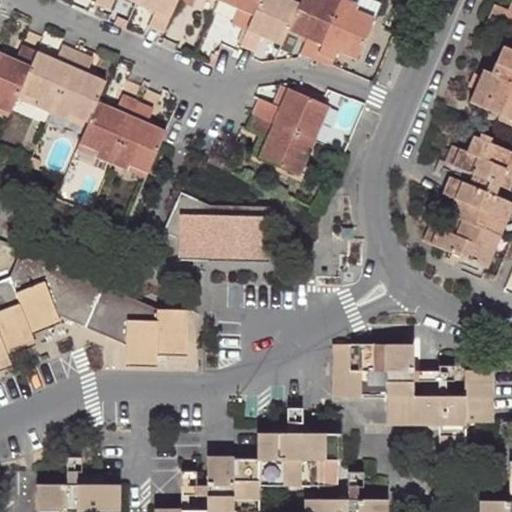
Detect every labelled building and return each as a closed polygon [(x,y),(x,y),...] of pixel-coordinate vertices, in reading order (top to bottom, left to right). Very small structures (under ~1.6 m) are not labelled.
[(138,0),(97,0),(96,1),(112,8),(116,0),(134,0),(138,2),(138,0)] [(138,0),(138,2),(156,10),(150,25),(165,32),(179,0),(138,0)] [(221,0),(239,8),(232,23),(248,30),(261,0),(221,0)] [(300,5),(288,0),(261,0),(248,30),(242,45),(256,52),(263,36),(283,45),(290,29),(300,5)] [(317,60),(342,0),(302,0),(300,5),(290,29),(308,37),(301,53),(314,58),(317,60)] [(359,6),(345,0),(342,0),(317,60),(319,61),(332,66),(339,51),(358,59),(376,19),(357,11),(359,6)] [(345,0),(359,6),(357,11),(376,19),(378,0),(345,0)] [(470,103),(511,120),(511,2),(509,10),(502,7),(495,4),(488,22),(511,32),(511,49),(504,46),(492,73),(484,70),(470,103)] [(39,100),(37,106),(53,112),(79,53),(63,45),(56,61),(37,52),(20,92),(39,100)] [(0,107),(11,113),(18,97),(20,92),(37,52),(23,46),(16,61),(0,53),(0,107)] [(79,53),(53,112),(68,119),(70,113),(89,122),(98,103),(107,83),(87,74),(94,59),(79,53)] [(296,83),(293,91),(321,103),(325,95),(296,83)] [(284,101),(290,89),(283,86),(278,98),(284,101)] [(254,114),(314,140),(329,106),(321,103),(293,91),(290,89),(284,101),(278,98),(275,105),(261,99),(260,101),(256,111),(254,114)] [(18,97),(37,106),(39,100),(20,92),(18,97)] [(99,150),(96,157),(112,164),(139,103),(123,96),(116,111),(98,103),(89,122),(87,128),(81,142),(99,150)] [(139,103),(112,164),(127,171),(130,164),(149,172),(167,133),(147,124),(154,110),(139,103)] [(89,122),(70,113),(68,119),(87,128),(89,122)] [(248,129),(261,135),(258,141),(265,145),(260,157),(299,174),(314,140),(254,114),(253,117),(249,127),(248,129)] [(485,247),(491,232),(498,217),(508,221),(511,212),(511,202),(498,196),(499,192),(502,187),(510,191),(511,186),(511,152),(491,144),(493,138),(482,134),(480,138),(475,136),(468,152),(453,146),(445,163),(474,175),(482,179),(480,184),(478,188),(470,185),(452,177),(445,194),(456,199),(443,230),(432,225),(425,242),(451,253),(488,269),(495,252),(485,247)] [(253,154),(260,157),(265,145),(258,141),(253,154)] [(77,149),(96,157),(99,150),(81,142),(77,149)] [(130,164),(127,171),(146,179),(149,172),(130,164)] [(480,184),(482,179),(474,175),(472,180),(470,185),(478,188),(480,184)] [(179,239),(179,249),(269,252),(270,207),(210,206),(180,193),(163,232),(179,239)] [(498,217),(491,232),(502,237),(508,221),(498,217)] [(343,230),(343,239),(352,239),(352,230),(343,230)] [(502,237),(491,232),(485,247),(495,252),(502,237)] [(269,262),(269,252),(179,249),(179,259),(269,262)] [(188,309),(160,310),(21,250),(9,278),(0,281),(0,361),(9,358),(8,356),(5,347),(32,336),(32,335),(28,326),(56,314),(103,334),(126,344),(126,355),(158,356),(158,355),(158,346),(187,346),(188,309)] [(56,314),(28,326),(32,335),(60,323),(56,314)] [(32,336),(5,347),(8,356),(36,345),(32,336)] [(385,396),(385,423),(411,423),(412,345),(334,344),(334,395),(385,396)] [(187,346),(158,346),(158,355),(187,356),(187,346)] [(157,366),(158,356),(126,355),(126,366),(157,366)] [(0,370),(12,366),(9,358),(0,361),(0,370)] [(437,365),(437,380),(452,380),(452,365),(437,365)] [(436,459),(464,460),(464,456),(464,425),(488,425),(489,373),(463,372),(463,397),(437,397),(436,456),(436,459)] [(287,408),(287,423),(301,423),(302,408),(287,408)] [(258,511),(259,485),(338,486),(338,433),(259,433),(259,458),(208,457),(206,509),(154,509),(154,511),(258,511)] [(68,457),(68,472),(83,472),(83,457),(68,457)] [(181,470),(180,486),(196,486),(196,471),(181,470)] [(348,471),(348,486),(362,487),(362,471),(348,471)] [(118,511),(119,484),(39,484),(38,511),(118,511)] [(384,511),(384,499),(306,498),(305,511),(384,511)] [(511,511),(511,499),(481,500),(480,511),(511,511)]
